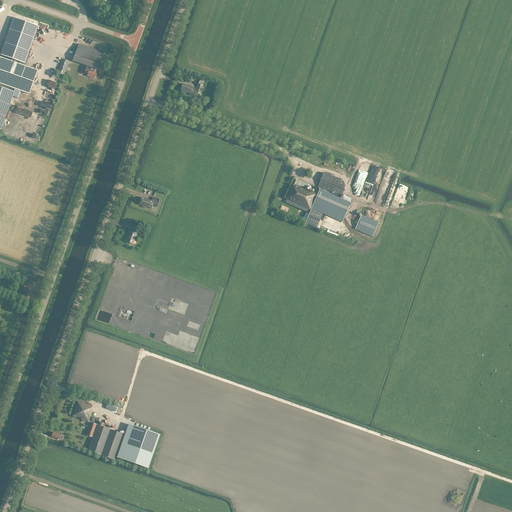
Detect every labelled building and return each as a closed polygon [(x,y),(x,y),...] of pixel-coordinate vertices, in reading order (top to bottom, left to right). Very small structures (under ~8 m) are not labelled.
[(0,55),(25,63),(38,25),(14,17),(0,55)] [(58,40),(62,29),(53,26),(49,36),(58,40)] [(87,76),(94,78),(103,52),(78,43),(72,61),(87,66),(84,72),(88,74),(87,76)] [(0,129),(1,130),(15,89),(29,94),(38,70),(0,56),(0,129)] [(58,73),(64,75),(68,61),(63,59),(58,73)] [(196,88),(183,83),(180,92),(185,94),(185,92),(190,93),(189,95),(194,96),(195,92),(201,94),(204,85),(205,86),(207,82),(200,79),(198,84),(198,83),(196,88)] [(321,187),(327,190),(331,192),(330,193),(341,196),(344,188),(344,187),(343,183),(342,179),(323,172),(318,186),(321,187)] [(308,185),(308,184),(296,179),(294,184),(293,184),(286,199),(309,209),(310,207),(311,208),(317,194),(308,190),(310,186),(308,185)] [(326,192),(327,190),(321,187),(317,194),(311,208),(323,213),(342,221),(350,202),(326,192)] [(146,208),(147,207),(151,208),(152,205),(157,206),(159,199),(153,196),(151,200),(141,197),(139,204),(143,205),(142,206),(146,208)] [(355,229),(372,237),(379,222),(361,214),(355,229)] [(126,241),(133,244),(137,233),(129,231),(126,241)] [(22,289),(29,291),(31,285),(24,282),(22,289)] [(73,416),(88,421),(92,411),(91,410),(92,407),(92,406),(78,402),(73,416)] [(88,450),(114,459),(123,434),(90,422),(86,435),(92,437),(88,450)] [(116,457),(148,468),(153,452),(159,434),(128,423),(116,457)] [(51,437),(59,440),(59,439),(62,440),(64,436),(53,432),(51,437)]
